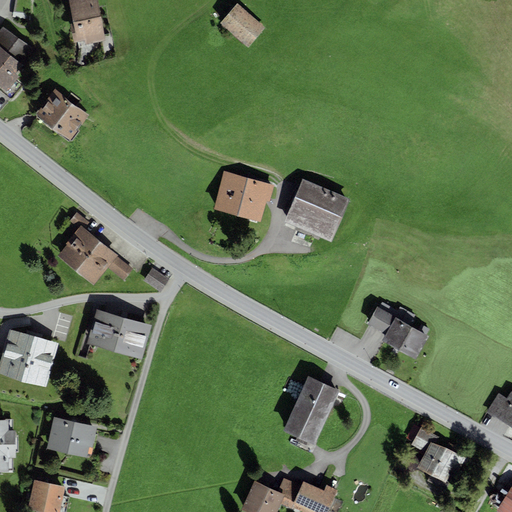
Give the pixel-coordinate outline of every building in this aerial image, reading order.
[(97,0),(68,0),(73,22),(70,23),(74,42),(84,40),(85,44),(106,40),(97,0)] [(266,29),(237,4),(219,24),(248,49),(266,29)] [(0,90),(11,99),(20,87),(14,82),(16,79),(12,77),(34,49),(3,24),(0,27),(0,90)] [(89,115),(54,89),(35,114),(70,140),(89,115)] [(273,185),(224,172),(214,209),(261,221),(266,201),(269,202),(273,185)] [(349,199),(302,179),(284,222),(331,242),(349,199)] [(89,222),(76,212),(70,221),(78,228),(80,226),(84,229),(89,222)] [(57,256),(93,285),(108,267),(117,256),(84,229),(80,226),(78,228),(65,243),(66,244),(57,256)] [(108,267),(123,280),(132,268),(117,256),(108,267)] [(144,280),(161,292),(169,279),(152,268),(144,280)] [(382,302),(379,307),(395,316),(409,324),(414,315),(399,307),(397,310),(382,302)] [(385,334),(395,316),(379,307),(377,306),(367,324),(385,334)] [(87,344),(141,360),(151,325),(97,309),(87,344)] [(409,324),(395,316),(385,334),(382,340),(415,359),(429,336),(426,334),(418,329),(409,324)] [(421,324),(418,329),(426,334),(429,329),(421,324)] [(0,361),(0,374),(47,387),(59,343),(9,329),(0,361)] [(340,391),(308,376),(283,431),(315,445),(340,391)] [(511,391),(507,398),(498,393),(486,412),(511,428),(511,391)] [(53,417),(46,449),(87,457),(89,447),(92,448),(97,426),(53,417)] [(8,420),(0,419),(0,471),(9,471),(8,457),(15,457),(15,430),(8,430),(8,420)] [(440,436),(413,422),(405,438),(413,442),(411,445),(425,452),(417,467),(446,482),(449,475),(455,478),(464,461),(466,458),(446,447),(437,443),(440,436)] [(449,442),(446,447),(466,458),(464,461),(467,463),(472,454),(449,442)] [(303,511),(327,511),(337,490),(327,486),(324,491),(303,481),(301,485),(283,478),(277,491),(285,495),(280,504),(293,510),(294,508),(303,511)] [(33,479),(27,509),(41,511),(66,511),(69,497),(63,496),(65,486),(33,479)] [(277,491),(254,481),(241,510),(246,511),(276,511),(280,504),(285,495),(277,491)] [(511,511),(511,484),(495,511),(497,511),(511,511)] [(498,498),(498,496),(496,495),(495,494),(494,494),(492,494),(491,495),(490,496),(489,498),(489,499),(490,500),(490,502),(492,502),(493,503),(494,503),(496,502),(497,502),(498,500),(498,499),(498,498)]
